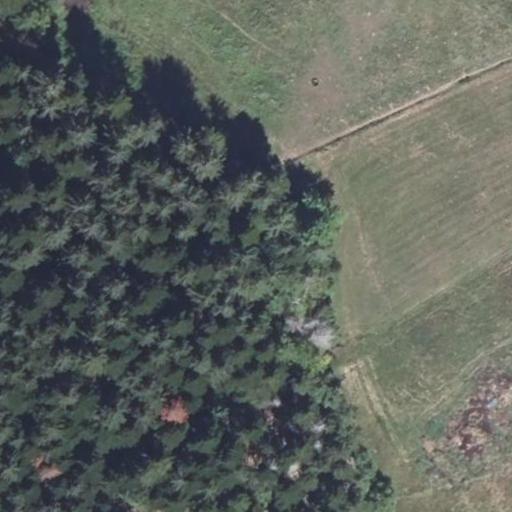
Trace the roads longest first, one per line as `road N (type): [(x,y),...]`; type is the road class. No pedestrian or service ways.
road 1 (track): [(2,25),(116,88),(271,196),(292,244),(296,294),(329,395),(375,511)]
road 2 (track): [(164,511),(329,395)]
